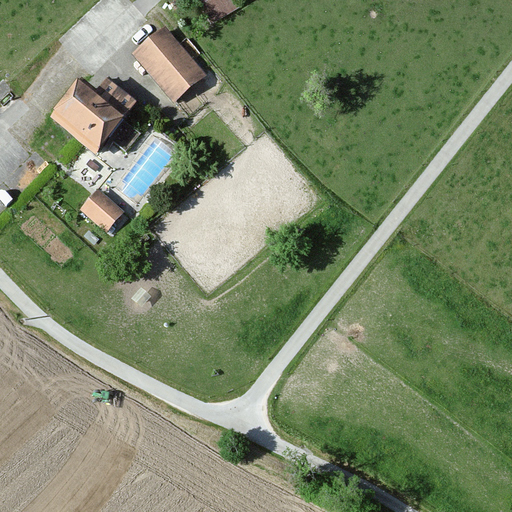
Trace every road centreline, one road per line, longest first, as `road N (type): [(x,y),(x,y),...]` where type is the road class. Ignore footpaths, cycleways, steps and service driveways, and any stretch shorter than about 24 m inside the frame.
road 1 (tertiary): [(234,423),(511,68)]
road 2 (tertiary): [(234,423),(79,347),(0,278)]
road 3 (track): [(406,511),(234,423)]
